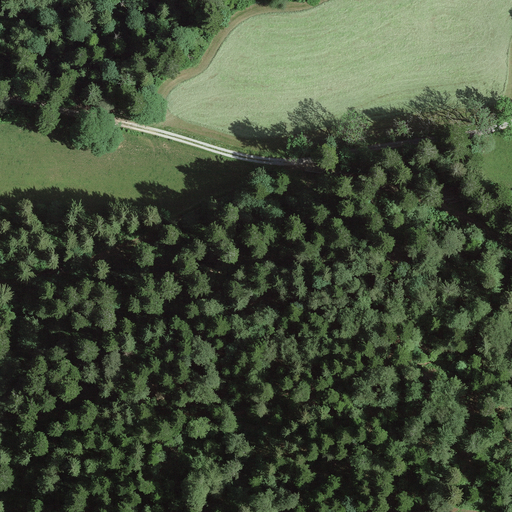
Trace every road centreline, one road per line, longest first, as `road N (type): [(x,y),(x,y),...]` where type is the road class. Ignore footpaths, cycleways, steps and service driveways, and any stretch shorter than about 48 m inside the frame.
road 1 (track): [(0,281),(110,253),(298,165),(511,123)]
road 2 (track): [(0,104),(158,132),(383,187),(454,213),(511,248)]
